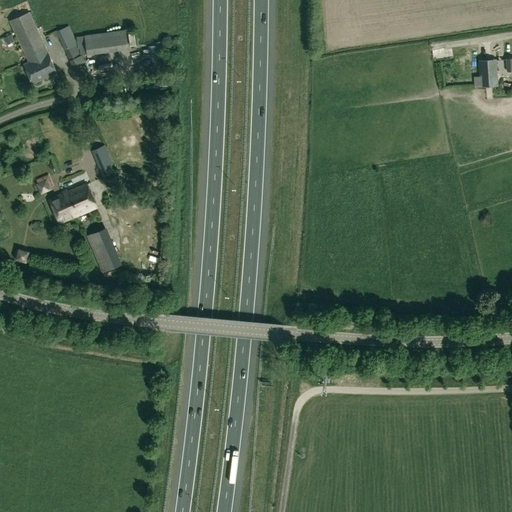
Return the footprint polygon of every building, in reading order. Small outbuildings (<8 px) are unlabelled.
[(10,21),(28,62),(24,64),(33,83),(57,72),(29,12),(10,21)] [(84,61),(68,26),(56,32),(72,66),(84,61)] [(125,30),(85,36),(87,54),(127,49),(125,30)] [(478,60),(479,76),(473,77),(474,87),(498,86),(496,58),(478,60)] [(102,177),(116,171),(105,144),(91,150),(102,177)] [(54,186),(48,174),(36,180),(38,183),(36,183),(40,194),(52,189),(51,187),(54,186)] [(96,206),(86,183),(62,193),(73,217),(96,206)] [(50,199),(60,222),(73,217),(62,193),(50,199)] [(85,235),(89,243),(86,244),(88,248),(91,247),(102,272),(123,264),(106,227),(85,235)]
